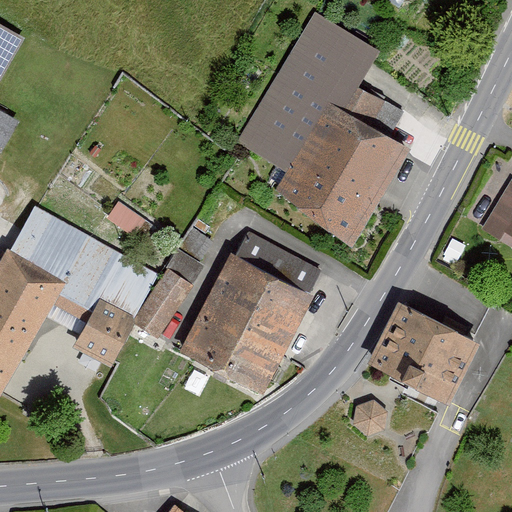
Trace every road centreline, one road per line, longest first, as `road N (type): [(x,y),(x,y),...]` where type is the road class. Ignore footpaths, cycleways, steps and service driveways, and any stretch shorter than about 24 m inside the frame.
road 1 (secondary): [(216,452),(269,425),(338,367),(395,278),(473,125)]
road 2 (secondary): [(0,486),(216,452)]
road 3 (residential): [(501,323),(410,511)]
